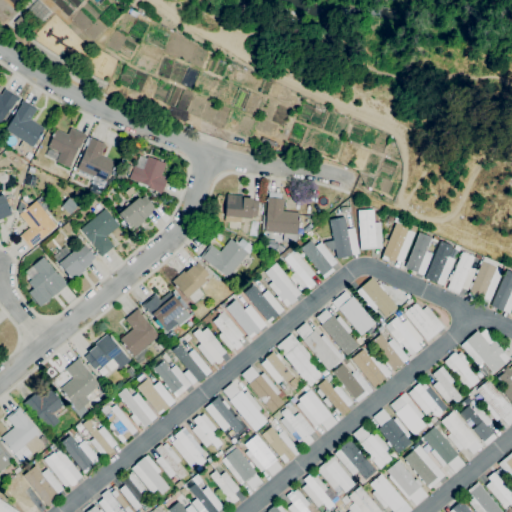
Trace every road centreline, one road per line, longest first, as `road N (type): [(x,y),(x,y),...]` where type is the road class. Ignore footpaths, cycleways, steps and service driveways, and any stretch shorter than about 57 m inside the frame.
road 1 (residential): [(0,44),(92,101),(209,153),(352,183)]
road 2 (residential): [(0,379),(188,226),(209,153)]
road 3 (track): [(352,183),(373,200),(511,252)]
